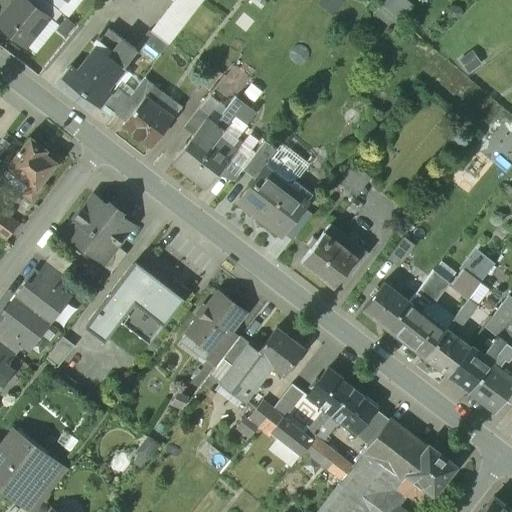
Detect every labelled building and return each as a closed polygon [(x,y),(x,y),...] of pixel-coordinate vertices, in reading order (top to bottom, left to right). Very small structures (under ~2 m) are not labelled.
[(49,19),(25,0),(15,0),(0,19),(0,27),(25,48),(49,19)] [(45,0),(26,0),(49,19),(54,23),(62,14),(58,10),(45,0)] [(66,1),(64,0),(45,0),(58,10),(66,1)] [(174,0),(167,11),(185,25),(204,0),(174,0)] [(401,30),(417,3),(412,0),(388,0),(379,16),(401,30)] [(167,11),(150,32),(167,46),(169,46),(185,25),(167,11)] [(108,29),(77,71),(71,66),(70,67),(70,68),(63,77),(62,78),(85,96),(86,95),(101,106),(102,105),(115,87),(128,71),(123,67),(136,50),(121,39),(108,29)] [(150,32),(149,31),(141,41),(160,55),(167,46),(150,32)] [(154,86),(144,79),(129,97),(128,99),(137,106),(145,97),(153,103),(161,92),(154,86)] [(129,97),(115,87),(102,105),(103,110),(110,115),(115,115),(128,99),(129,97)] [(153,103),(145,97),(137,106),(125,122),(123,125),(151,147),(182,108),(161,92),(153,103)] [(236,98),(215,125),(223,131),(220,136),(228,142),(233,137),(235,138),(244,127),(243,126),(254,112),(236,98)] [(137,106),(128,99),(115,115),(125,122),(137,106)] [(199,108),(184,128),(194,135),(207,119),(209,116),(199,108)] [(194,135),(172,163),(189,175),(220,136),(223,131),(215,125),(207,119),(194,135)] [(220,136),(189,175),(206,189),(221,169),(236,149),(228,142),(220,136)] [(45,150),(30,139),(8,167),(30,184),(35,188),(39,182),(54,163),(42,154),(45,150)] [(250,159),(243,168),(256,178),(264,169),(278,151),(265,141),(250,159)] [(236,149),(221,169),(235,179),(243,168),(250,159),(236,149)] [(294,180),(289,188),(264,169),(256,178),(242,197),(266,216),(263,220),(281,234),(313,194),(294,180)] [(35,188),(30,184),(22,194),(32,201),(44,186),(39,182),(35,188)] [(108,207),(96,197),(85,211),(84,210),(65,234),(103,263),(104,264),(117,247),(133,226),(119,216),(121,213),(110,204),(108,207)] [(14,224),(0,212),(0,235),(3,238),(14,224)] [(330,224),(301,262),(334,287),(345,272),(350,275),(361,260),(341,245),(347,237),(330,224)] [(403,238),(387,259),(399,267),(414,247),(403,238)] [(117,247),(104,264),(103,263),(100,265),(112,274),(127,255),(117,247)] [(73,266),(54,252),(46,262),(48,263),(65,276),(73,266)] [(136,262),(86,327),(104,341),(119,321),(149,343),(184,299),(181,296),(186,289),(175,281),(169,288),(136,262)] [(65,276),(48,263),(39,275),(61,292),(70,280),(65,276)] [(468,264),(463,270),(470,276),(475,269),(468,264)] [(470,276),(463,270),(451,286),(468,300),(480,283),(470,276)] [(445,330),(421,311),(429,301),(432,302),(433,303),(448,283),(434,271),(410,302),(389,330),(424,357),(445,330)] [(39,275),(35,272),(16,298),(49,323),(68,298),(61,292),(39,275)] [(410,302),(384,282),(362,309),(389,330),(410,302)] [(218,292),(207,306),(203,306),(198,312),(198,318),(187,333),(211,351),(213,353),(229,331),(244,312),(218,292)] [(511,299),(508,296),(484,327),(497,336),(507,343),(511,346),(511,299)] [(49,323),(16,298),(0,317),(0,325),(22,342),(29,348),(49,323)] [(459,311),(446,329),(454,335),(467,317),(459,311)] [(22,342),(0,325),(0,344),(13,354),(22,342)] [(259,350),(256,353),(270,364),(284,375),(304,349),(276,328),(259,350)] [(445,330),(424,357),(448,375),(469,346),(454,335),(446,329),(445,330)] [(229,331),(213,353),(211,351),(207,356),(208,357),(219,365),(224,358),(239,339),(229,331)] [(211,351),(187,333),(179,342),(205,362),(208,357),(207,356),(211,351)] [(239,339),(224,358),(234,366),(251,343),(241,335),(239,339)] [(497,336),(482,356),(469,346),(448,375),(469,391),(491,363),(507,343),(497,336)] [(63,338),(47,359),(58,368),(74,347),(63,338)] [(234,366),(221,382),(242,398),(260,376),(261,376),(270,364),(256,353),(259,350),(251,343),(234,366)] [(511,346),(507,343),(491,363),(501,370),(511,355),(511,346)] [(13,354),(0,344),(0,363),(4,366),(13,354)] [(0,363),(0,386),(11,372),(4,366),(0,363)] [(491,363),(469,391),(495,411),(511,389),(511,378),(501,370),(491,363)] [(329,368),(307,396),(325,410),(332,415),(354,387),(329,368)] [(273,409),(258,427),(269,436),(272,433),(271,432),(283,418),(284,419),(301,397),(301,396),(304,393),(292,384),(273,409)] [(354,387),(332,415),(356,434),(378,406),(354,387)] [(263,401),(249,419),(258,427),(273,409),(263,401)] [(305,435),(305,436),(312,442),(315,438),(332,415),(325,410),(305,435)] [(388,417),(350,468),(388,496),(393,490),(406,473),(426,446),(388,417)] [(283,418),(271,432),(272,433),(301,456),(304,451),(312,442),(305,436),(305,435),(284,419),(283,418)] [(47,456),(14,430),(0,447),(0,487),(0,488),(4,483),(20,495),(31,480),(42,466),(40,465),(47,456)] [(335,453),(315,438),(312,442),(304,451),(324,467),(335,453)] [(426,446),(406,473),(415,481),(433,494),(455,465),(428,445),(426,446)] [(47,456),(40,465),(42,466),(31,480),(48,493),(66,470),(47,456)] [(350,468),(316,511),(378,511),(390,498),(388,496),(350,468)] [(406,473),(393,490),(403,498),(415,481),(406,473)] [(393,490),(388,496),(390,498),(378,511),(405,511),(397,505),(403,498),(393,490)] [(511,511),(511,509),(495,496),(482,511),(511,511)]
